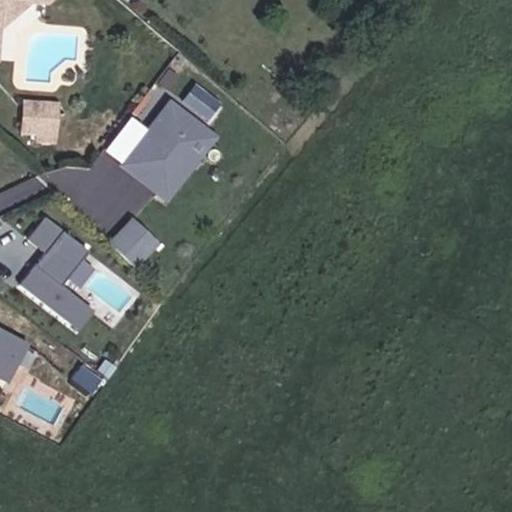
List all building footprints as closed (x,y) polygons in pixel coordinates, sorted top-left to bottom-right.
[(2,40),(3,27),(31,2),(51,4),(54,0),(0,0),(0,61),(2,40)] [(208,119),(220,97),(191,82),(179,104),(208,119)] [(44,126),(44,120),(45,105),(30,104),(29,119),(28,134),(43,135),(43,143),(61,144),(62,127),(44,126)] [(188,168),(175,158),(197,129),(166,105),(131,150),(139,156),(126,172),(163,199),(188,168)] [(188,168),(210,139),(197,129),(175,158),(188,168)] [(126,172),(139,156),(131,150),(119,166),(126,172)] [(60,284),(87,249),(45,216),(28,237),(44,250),(19,281),(77,326),(91,308),(60,284)] [(154,239),(131,218),(109,241),(132,262),(154,239)] [(0,374),(6,378),(26,339),(0,325),(0,374)] [(100,380),(81,365),(71,377),(90,392),(100,380)]
